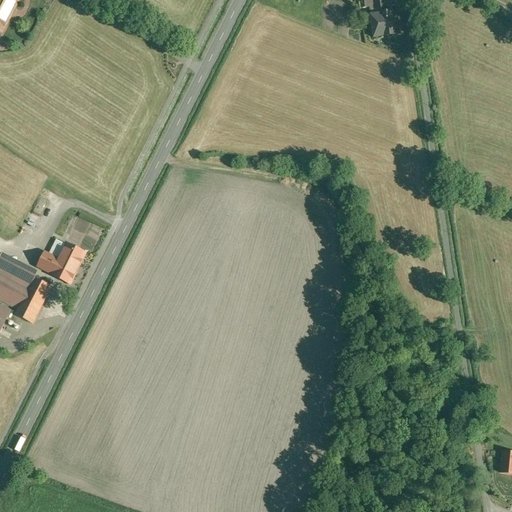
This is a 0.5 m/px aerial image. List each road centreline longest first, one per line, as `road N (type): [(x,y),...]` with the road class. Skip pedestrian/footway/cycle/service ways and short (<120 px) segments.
road 1 (tertiary): [(237,0),(0,477)]
road 2 (unclassified): [(412,0),(486,511)]
